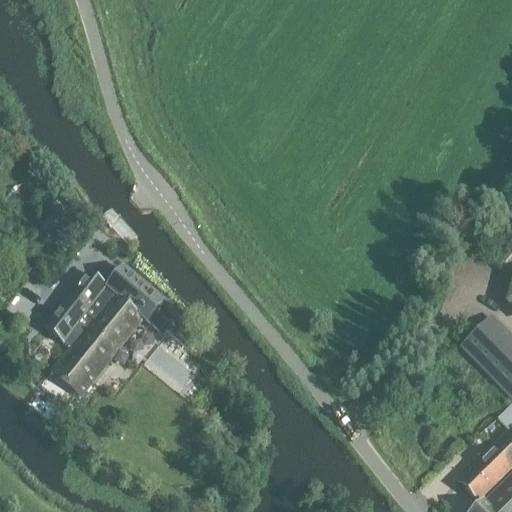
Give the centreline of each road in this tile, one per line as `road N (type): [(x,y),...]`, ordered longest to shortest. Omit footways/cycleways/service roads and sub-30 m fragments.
road 1 (unclassified): [(82,0),(124,131),(156,192),(416,511)]
road 2 (track): [(440,270),(391,198),(456,0)]
road 3 (track): [(440,270),(468,292),(347,427)]
